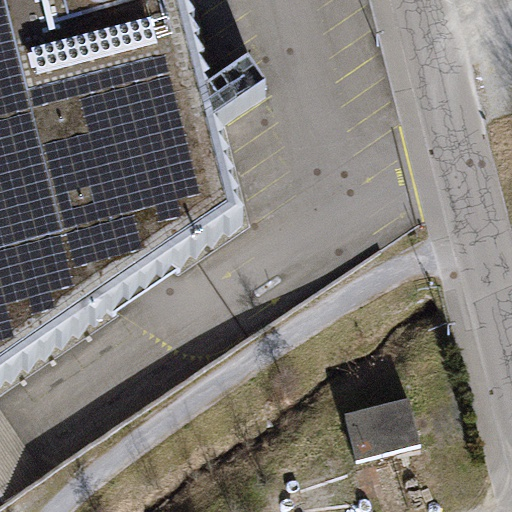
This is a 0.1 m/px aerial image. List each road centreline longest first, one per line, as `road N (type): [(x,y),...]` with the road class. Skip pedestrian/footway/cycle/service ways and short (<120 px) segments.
road 1 (track): [(481,230),(303,327),(109,464),(56,511)]
road 2 (unclassified): [(511,353),(423,0)]
